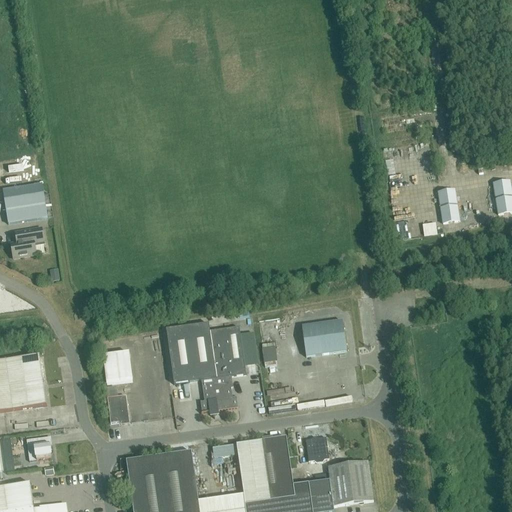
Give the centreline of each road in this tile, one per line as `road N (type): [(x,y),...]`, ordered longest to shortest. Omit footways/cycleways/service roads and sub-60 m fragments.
road 1 (unclassified): [(108,456),(119,445),(396,408)]
road 2 (unclassified): [(108,456),(81,417),(56,326),(41,304),(0,278)]
road 3 (unclassified): [(396,408),(384,315),(397,299),(441,291)]
